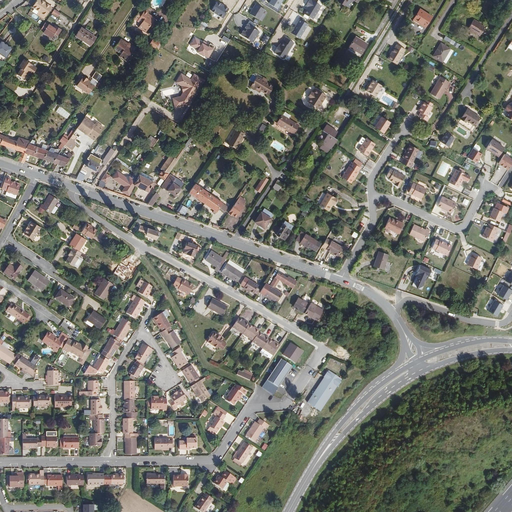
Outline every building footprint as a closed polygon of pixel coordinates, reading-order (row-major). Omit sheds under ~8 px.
[(45,18),(51,9),(38,0),(37,0),(32,8),(33,9),(45,18)] [(281,0),(269,0),(267,3),(276,9),(281,0)] [(321,7),(310,0),(306,7),(317,13),(321,7)] [(216,1),(211,11),(224,18),(229,8),(216,1)] [(266,8),(257,3),(250,14),(259,20),(266,8)] [(314,19),(317,13),(307,8),(303,14),(313,20),(314,19)] [(67,15),(61,11),(58,14),(64,19),(67,15)] [(433,18),(420,11),(414,22),(426,29),(433,18)] [(150,30),(155,24),(153,22),(153,20),(146,16),(147,14),(143,12),(141,14),(139,13),(135,18),(133,21),(140,25),(137,29),(144,35),(148,29),(150,30)] [(205,29),(208,23),(201,19),(197,25),(205,29)] [(308,25),(299,20),(291,34),(300,39),(301,38),(308,26),(308,25)] [(480,37),(485,28),(477,24),(478,23),(473,20),(468,30),(480,37)] [(99,34),(103,29),(96,24),(92,29),(99,34)] [(47,37),(53,29),(49,26),(43,34),(47,37)] [(260,32),(251,26),(244,38),(253,43),(260,32)] [(311,28),(308,26),(301,38),(304,40),(311,28)] [(58,38),(62,31),(57,28),(56,29),(55,28),(54,29),(53,29),(47,37),(52,40),(54,36),(58,38)] [(92,38),(84,32),(81,29),(75,37),(90,48),(96,40),(92,38)] [(203,41),(194,37),(189,46),(198,51),(197,52),(209,58),(214,48),(203,42),(203,41)] [(294,43),(285,38),(275,55),(283,60),(294,43)] [(0,53),(6,57),(13,47),(1,39),(0,40),(0,53)] [(128,62),(136,51),(127,45),(129,43),(121,39),(114,49),(121,53),(119,56),(128,62)] [(350,49),(362,56),(368,46),(356,39),(350,49)] [(155,51),(159,44),(153,40),(148,46),(155,51)] [(397,45),(395,49),(403,54),(406,50),(397,45)] [(442,64),(450,51),(441,46),(433,59),(442,64)] [(362,56),(350,49),(348,52),(361,59),(362,56)] [(403,54),(395,49),(394,49),(388,60),(397,66),(397,65),(404,54),(403,54)] [(453,53),(450,51),(442,64),(446,66),(453,53)] [(36,66),(31,63),(32,63),(23,57),(18,65),(20,67),(16,72),(22,76),(26,70),(27,69),(32,72),(36,66)] [(102,76),(95,71),(92,77),(99,81),(102,76)] [(187,105),(203,78),(194,73),(191,79),(182,72),(176,81),(180,85),(182,91),(180,95),(172,96),(175,107),(187,105)] [(94,85),(88,80),(89,78),(84,74),(76,84),(88,93),(94,85)] [(261,81),(263,79),(255,74),(252,75),(249,81),(253,84),(256,78),(261,81)] [(256,78),(253,84),(250,89),(254,91),(256,89),(267,96),(272,88),(266,84),(267,82),(263,79),(261,81),(256,78)] [(440,100),(450,83),(441,78),(430,94),(440,100)] [(376,98),(382,88),(373,82),(371,86),(370,86),(368,88),(369,89),(367,93),(376,98)] [(307,103),(321,113),(330,99),(316,90),(313,94),(311,93),(307,97),(310,99),(307,103)] [(426,105),(425,104),(423,103),(418,113),(420,114),(418,118),(427,123),(429,119),(427,118),(432,108),(431,108),(433,105),(428,102),(426,105)] [(473,128),(476,124),(480,118),(471,112),(468,110),(466,113),(460,123),(465,126),(466,125),(473,129),(473,128)] [(283,115),(282,114),(279,118),(277,122),(283,126),(283,125),(286,127),(285,127),(293,132),(298,124),(283,115)] [(88,132),(95,124),(85,116),(77,125),(87,134),(88,132)] [(379,132),(386,122),(382,119),(375,129),(379,132)] [(95,139),(104,127),(97,121),(95,124),(88,132),(90,134),(90,135),(95,139)] [(386,122),(379,132),(384,135),(390,124),(386,122)] [(268,126),(262,123),(258,129),(264,133),(268,126)] [(197,131),(185,124),(183,125),(191,130),(196,134),(197,131)] [(228,143),(237,128),(235,126),(226,141),(228,143)] [(331,151),(337,141),(334,139),(337,134),(326,127),(322,133),(328,136),(322,145),(323,145),(320,149),(328,154),(331,150),(331,151)] [(64,144),(73,133),(75,130),(73,128),(69,133),(67,132),(62,139),(63,140),(61,143),(63,145),(64,144)] [(239,144),(243,137),(243,136),(245,132),(237,128),(228,143),(237,148),(240,144),(239,144)] [(198,135),(196,134),(191,130),(188,133),(193,137),(195,138),(198,135)] [(153,148),(163,134),(160,132),(149,146),(153,148)] [(74,143),(72,141),(76,136),(73,133),(64,144),(71,149),(74,144),(73,144),(74,143)] [(455,137),(447,134),(441,145),(449,148),(455,137)] [(25,154),(34,142),(22,137),(20,141),(4,135),(0,144),(25,154)] [(186,150),(195,138),(193,137),(183,149),(186,150)] [(245,137),(243,137),(239,144),(240,144),(237,148),(238,149),(245,137)] [(49,151),(38,146),(40,142),(35,140),(34,142),(25,154),(31,156),(45,161),(54,150),(55,148),(52,147),(49,151)] [(285,148),(285,147),(274,140),(271,146),(281,152),(282,151),(282,150),(283,150),(284,150),(285,150),(285,149),(285,148)] [(375,146),(366,140),(358,151),(368,158),(375,146)] [(505,149),(492,141),(486,151),(499,159),(505,149)] [(407,150),(403,158),(404,158),(401,164),(410,169),(419,150),(409,146),(407,150)] [(106,162),(115,150),(111,147),(102,159),(106,162)] [(174,156),(179,160),(186,150),(183,149),(181,147),(174,156)] [(483,154),(474,149),(467,159),(476,165),(483,154)] [(55,165),(62,156),(65,153),(63,152),(60,155),(57,154),(58,152),(54,150),(45,161),(55,165)] [(100,161),(102,158),(90,152),(87,158),(89,159),(86,164),(96,170),(99,171),(102,165),(100,164),(101,162),(100,161)] [(25,165),(31,156),(25,154),(19,163),(25,165)] [(169,173),(179,160),(174,156),(171,154),(160,168),(162,169),(158,175),(165,180),(169,173)] [(68,170),(77,158),(68,155),(66,158),(62,156),(55,165),(68,170)] [(507,172),(511,164),(511,159),(504,155),(498,166),(507,172)] [(358,168),(354,165),(352,164),(342,180),(348,183),(358,168)] [(360,169),(358,168),(348,183),(352,186),(361,170),(360,169)] [(464,173),(459,171),(457,169),(450,183),(459,188),(461,184),(464,179),(469,181),(471,177),(464,173)] [(128,179),(130,178),(126,175),(125,176),(117,170),(112,176),(124,185),(128,179)] [(154,177),(140,171),(139,173),(152,180),(154,177)] [(102,180),(106,183),(111,176),(106,172),(101,179),(102,180)] [(152,180),(139,173),(134,172),(131,176),(134,178),(132,182),(136,184),(149,190),(154,180),(152,180)] [(391,176),(388,174),(386,178),(389,179),(388,182),(395,185),(394,186),(399,189),(405,177),(404,177),(393,172),(391,176)] [(184,184),(169,173),(165,180),(161,184),(176,195),(184,184)] [(16,194),(20,182),(13,180),(13,181),(10,180),(10,177),(5,175),(1,188),(3,188),(6,190),(16,194)] [(260,192),(269,179),(264,176),(255,189),(260,192)] [(129,195),(136,184),(132,182),(128,179),(124,185),(121,190),(129,195)] [(211,193),(198,183),(196,182),(189,192),(205,203),(208,199),(211,193)] [(422,200),(426,190),(413,184),(409,193),(413,195),(412,196),(422,200)] [(152,206),(160,194),(156,191),(148,203),(152,206)] [(335,203),(338,198),(327,192),(320,204),(329,209),(333,202),(335,203)] [(223,203),(211,193),(208,199),(205,203),(214,210),(212,212),(215,214),(219,208),(223,203)] [(55,205),(58,199),(49,194),(43,204),(42,203),(40,207),(50,213),(51,212),(55,205)] [(236,216),(244,205),(245,202),(245,200),(240,196),(228,212),(232,215),(233,214),(236,216)] [(452,213),(456,203),(442,197),(438,207),(452,213)] [(224,212),(229,207),(223,203),(219,208),(224,212)] [(500,224),(504,214),(506,215),(509,209),(497,204),(495,210),(494,210),(490,220),(500,224)] [(264,228),(272,217),(262,210),(254,222),(264,228)] [(285,220),(283,224),(291,229),(294,225),(285,220)] [(396,223),(389,220),(385,229),(399,236),(404,225),(401,223),(400,225),(396,223)] [(33,239),(41,226),(31,221),(29,224),(28,223),(25,228),(27,229),(23,234),(25,235),(33,239)] [(97,230),(90,226),(90,224),(87,222),(81,232),(92,238),(97,230)] [(507,233),(510,226),(501,222),(498,229),(507,233)] [(276,234),(280,227),(275,224),(271,230),(276,234)] [(280,227),(276,234),(277,235),(277,237),(278,237),(280,237),(285,240),(291,229),(283,224),(280,227)] [(161,233),(140,225),(138,230),(156,240),(161,233)] [(491,242),(498,229),(489,225),(487,229),(486,228),(485,230),(486,230),(482,238),(491,242)] [(424,243),(429,232),(426,230),(425,231),(414,226),(409,236),(424,243)] [(181,241),(184,235),(178,232),(175,238),(181,241)] [(78,250),(85,238),(76,233),(69,245),(72,246),(78,250)] [(302,243),(307,235),(304,233),(299,242),(302,243)] [(505,244),(510,236),(506,234),(501,242),(505,244)] [(307,235),(302,243),(309,248),(310,247),(318,251),(322,244),(307,235)] [(194,256),(198,243),(187,240),(183,252),(194,256)] [(333,252),(333,254),(336,256),(338,255),(343,246),(331,240),(326,249),(330,251),(333,252)] [(446,257),(451,247),(436,240),(432,250),(435,251),(435,252),(446,257)] [(74,265),(81,252),(78,250),(72,246),(68,254),(69,255),(66,261),(74,265)] [(217,271),(229,253),(226,251),(222,257),(211,250),(205,259),(216,266),(214,269),(217,271)] [(383,272),(389,256),(378,253),(373,268),(383,272)] [(477,271),(482,259),(473,255),(472,259),(471,258),(467,267),(477,271)] [(15,280),(23,266),(17,263),(14,267),(8,264),(3,272),(15,280)] [(236,282),(242,273),(227,263),(221,271),(226,275),(226,274),(228,275),(227,275),(236,282)] [(419,265),(415,276),(417,277),(414,283),(416,289),(417,290),(422,288),(425,282),(426,282),(432,271),(419,265)] [(50,281),(34,270),(27,280),(43,291),(50,281)] [(296,281),(288,276),(287,277),(282,274),(281,275),(277,272),(275,276),(280,279),(292,287),(296,281)] [(275,276),(270,285),(274,288),(280,279),(275,276)] [(257,286),(258,284),(249,278),(248,278),(244,285),(242,287),(248,291),(249,289),(253,292),(253,291),(256,293),(257,294),(260,289),(259,288),(257,286)] [(104,299),(114,284),(104,279),(95,294),(104,299)] [(188,294),(193,285),(182,279),(178,288),(188,294)] [(147,293),(149,289),(151,285),(144,281),(140,288),(138,291),(147,297),(149,294),(147,293)] [(260,292),(265,295),(268,297),(268,296),(277,302),(283,293),(274,288),(270,285),(266,283),(260,292)] [(511,290),(511,289),(504,285),(497,297),(506,302),(511,290)] [(74,297),(61,288),(55,297),(68,306),(74,297)] [(126,313),(134,317),(136,318),(138,314),(142,307),(142,306),(145,301),(136,296),(132,302),(126,313)] [(311,316),(317,304),(311,301),(310,303),(298,296),(293,306),(311,316)] [(223,315),(227,305),(213,298),(208,307),(223,315)] [(503,305),(494,301),(488,313),(496,317),(503,305)] [(25,323),(30,315),(24,311),(24,310),(14,303),(14,304),(10,302),(6,310),(25,323)] [(100,329),(107,319),(93,310),(87,320),(100,329)] [(170,326),(165,316),(162,311),(152,317),(155,322),(159,327),(160,326),(162,330),(169,326),(170,326)] [(122,340),(132,323),(122,317),(112,334),(122,340)] [(239,336),(246,326),(246,325),(240,322),(240,323),(236,320),(229,330),(239,336)] [(181,343),(173,330),(171,330),(169,326),(162,330),(160,332),(163,336),(164,335),(172,348),(181,343)] [(249,343),(255,334),(257,332),(251,328),(250,329),(246,326),(239,336),(249,343)] [(53,348),(52,350),(56,352),(60,346),(62,348),(68,338),(69,336),(62,332),(58,338),(55,337),(55,336),(48,331),(47,333),(47,332),(42,341),(53,348)] [(223,340),(224,338),(221,336),(221,335),(218,333),(216,334),(213,332),(207,341),(218,348),(219,346),(223,340)] [(259,351),(266,340),(263,338),(261,340),(260,338),(260,337),(255,334),(249,343),(249,344),(259,351)] [(118,348),(121,342),(111,337),(101,354),(109,358),(111,354),(112,355),(115,350),(117,347),(118,348)] [(89,346),(82,343),(81,345),(68,338),(62,348),(62,349),(68,352),(81,357),(83,353),(88,356),(92,350),(88,348),(89,346)] [(227,343),(223,340),(219,346),(223,349),(227,343)] [(269,357),(276,346),(272,343),(270,343),(266,340),(259,351),(269,357)] [(0,357),(10,363),(13,359),(16,354),(7,348),(1,345),(0,344),(1,343),(0,342),(0,357)] [(302,352),(303,350),(290,342),(282,354),(295,363),(302,352)] [(144,362),(149,354),(150,354),(153,349),(142,343),(140,348),(135,357),(137,359),(135,362),(143,367),(145,363),(144,362)] [(188,362),(181,351),(183,350),(181,347),(173,351),(175,354),(172,356),(179,368),(188,362)] [(269,358),(269,357),(259,351),(256,356),(266,363),(269,358)] [(83,364),(88,356),(83,353),(81,357),(78,361),(83,364)] [(108,364),(107,363),(109,359),(99,354),(97,357),(98,358),(93,368),(97,370),(102,373),(108,364)] [(35,366),(21,356),(20,359),(18,357),(16,361),(14,364),(22,368),(20,371),(24,374),(26,372),(34,377),(34,367),(35,366)] [(278,387),(292,365),(280,358),(266,379),(278,387)] [(136,377),(143,367),(135,362),(129,373),(130,374),(134,376),(136,377)] [(199,377),(191,365),(182,371),(187,378),(188,377),(191,382),(193,381),(194,383),(199,380),(197,378),(199,377)] [(58,386),(58,370),(56,370),(56,368),(48,368),(48,370),(47,370),(47,386),(58,386)] [(251,376),(246,374),(243,372),(239,370),(237,375),(249,380),(251,376)] [(321,411),(341,379),(328,370),(324,377),(307,402),(321,411)] [(209,390),(203,381),(201,379),(199,380),(194,383),(192,385),(199,396),(200,395),(204,400),(211,395),(208,390),(209,390)] [(276,391),(278,387),(266,379),(262,387),(273,394),(276,391)] [(98,391),(98,380),(88,380),(88,390),(78,391),(78,395),(97,395),(97,391),(98,391)] [(134,400),(134,381),(123,381),(124,400),(134,400)] [(244,393),(247,390),(241,386),(235,384),(234,386),(226,398),(234,403),(237,398),(239,399),(243,392),(244,393)] [(177,405),(188,398),(183,390),(179,392),(178,391),(173,393),(174,395),(171,396),(174,400),(171,402),(175,409),(178,407),(177,405)] [(49,405),(49,395),(37,395),(37,397),(33,397),(33,405),(49,405)] [(71,407),(71,396),(62,396),(62,395),(55,395),(55,406),(71,407)] [(166,409),(166,398),(162,398),(162,397),(158,397),(158,396),(151,396),(151,408),(162,408),(162,409),(166,409)] [(29,408),(29,398),(20,398),(20,397),(11,397),(11,407),(15,407),(15,408),(29,408)] [(102,408),(102,403),(100,403),(100,398),(90,398),(90,410),(86,410),(86,413),(89,413),(100,413),(100,408),(102,408)] [(134,411),(134,400),(124,400),(124,412),(126,412),(126,418),(133,418),(135,418),(135,411),(134,411)] [(222,413),(225,409),(218,405),(216,408),(218,410),(222,413)] [(222,419),(225,414),(222,413),(218,410),(216,414),(209,424),(210,425),(217,429),(217,430),(223,420),(222,419)] [(104,432),(104,418),(103,418),(103,413),(100,413),(89,413),(89,419),(94,419),(94,432),(100,432),(104,432)] [(133,432),(133,418),(126,418),(123,418),(123,433),(124,433),(125,437),(136,437),(138,437),(138,433),(133,432)] [(254,441),(263,428),(265,428),(267,424),(259,419),(256,423),(254,422),(246,435),(254,441)] [(56,446),(57,431),(46,431),(46,436),(41,436),(41,437),(42,445),(47,445),(47,446),(56,446)] [(100,440),(100,432),(94,432),(89,432),(89,444),(101,444),(101,439),(100,440)] [(36,446),(36,439),(26,439),(26,434),(22,434),(22,439),(22,448),(36,448),(36,446)] [(0,453),(9,454),(8,440),(10,440),(10,436),(9,436),(7,436),(0,436),(0,453)] [(79,447),(79,436),(63,437),(63,446),(63,449),(70,449),(70,448),(79,447)] [(196,448),(197,436),(186,436),(186,440),(180,440),(180,449),(190,449),(190,448),(196,448)] [(137,453),(136,437),(125,437),(124,441),(126,441),(126,453),(137,453)] [(172,447),(172,439),(168,439),(168,437),(155,438),(155,449),(169,449),(169,447),(172,447)] [(244,442),(239,450),(238,449),(233,456),(234,457),(234,458),(242,463),(253,447),(244,442)] [(233,484),(237,478),(225,470),(221,476),(218,474),(215,477),(217,478),(213,484),(222,489),(228,481),(233,484)] [(102,483),(102,472),(94,472),(94,473),(86,474),(86,483),(102,483)] [(123,483),(123,472),(118,472),(118,474),(109,474),(110,483),(123,483)] [(164,483),(164,475),(156,475),(156,473),(146,474),(146,483),(164,483)] [(188,487),(188,473),(182,473),(183,475),(173,475),(174,487),(188,487)] [(23,486),(23,474),(19,474),(19,476),(15,476),(9,476),(9,486),(23,486)] [(43,483),(42,476),(42,475),(39,475),(39,474),(38,474),(28,474),(28,484),(43,484),(43,483)] [(83,484),(83,475),(79,475),(79,474),(72,474),(72,476),(66,476),(66,484),(83,484)] [(62,484),(62,475),(47,475),(47,476),(42,476),(43,483),(47,483),(47,484),(57,484),(62,484)] [(198,511),(204,511),(213,499),(204,493),(193,509),(198,511)]
